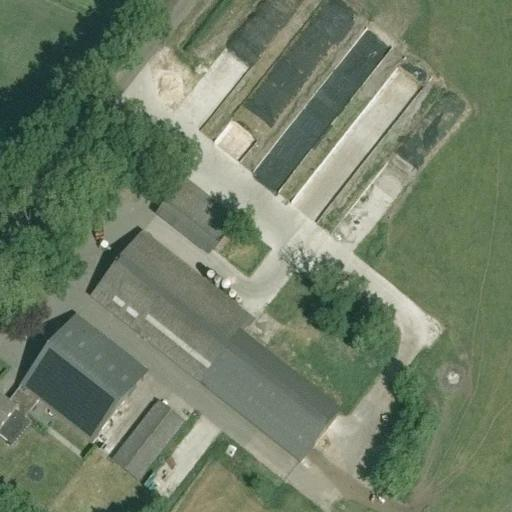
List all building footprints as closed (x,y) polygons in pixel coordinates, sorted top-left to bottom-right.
[(238,193),(253,200),(260,182),(246,176),(238,193)] [(162,210),(215,252),(237,224),(184,182),(162,210)] [(92,300),(204,388),(301,464),(338,417),(241,341),(254,324),(142,235),(92,300)] [(91,446),(147,374),(77,319),(21,390),(22,391),(8,408),(0,401),(0,433),(15,414),(23,420),(36,403),(91,446)] [(147,484),(190,421),(161,402),(119,465),(147,484)] [(165,502),(228,437),(211,420),(148,486),(165,502)] [(356,439),(347,450),(366,465),(375,454),(356,439)]
